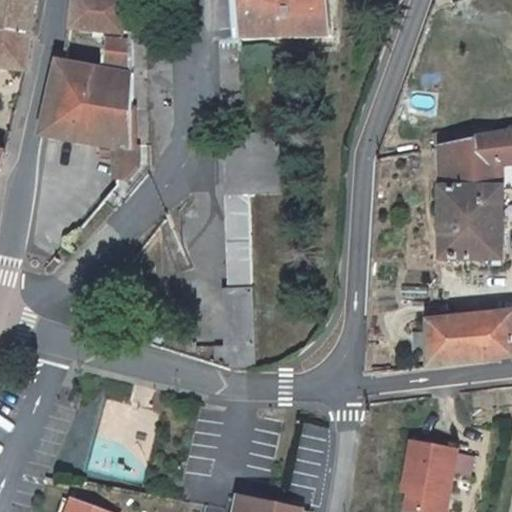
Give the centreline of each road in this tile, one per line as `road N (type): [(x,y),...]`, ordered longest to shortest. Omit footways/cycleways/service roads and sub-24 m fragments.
road 1 (residential): [(416,0),(365,140),(349,388)]
road 2 (residential): [(0,328),(243,389),(349,388)]
road 3 (tertiary): [(59,0),(0,289)]
road 4 (unknown): [(172,177),(204,347)]
road 5 (residential): [(349,388),(511,369)]
